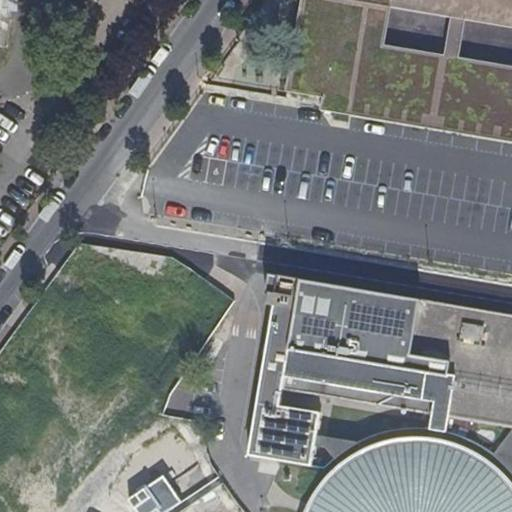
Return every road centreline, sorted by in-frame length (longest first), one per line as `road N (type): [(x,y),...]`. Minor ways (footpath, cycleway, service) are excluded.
road 1 (residential): [(0,296),(217,0)]
road 2 (unknown): [(66,511),(108,472),(120,471),(145,474),(175,511)]
